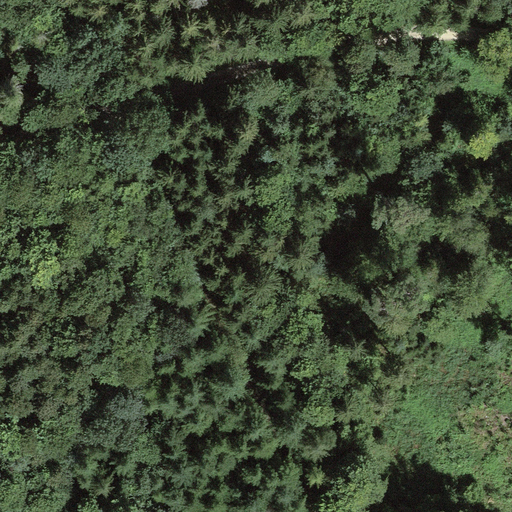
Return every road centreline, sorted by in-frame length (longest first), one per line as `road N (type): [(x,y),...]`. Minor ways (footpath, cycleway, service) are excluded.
road 1 (track): [(318,511),(65,0)]
road 2 (track): [(0,148),(329,45),(448,33),(511,40)]
